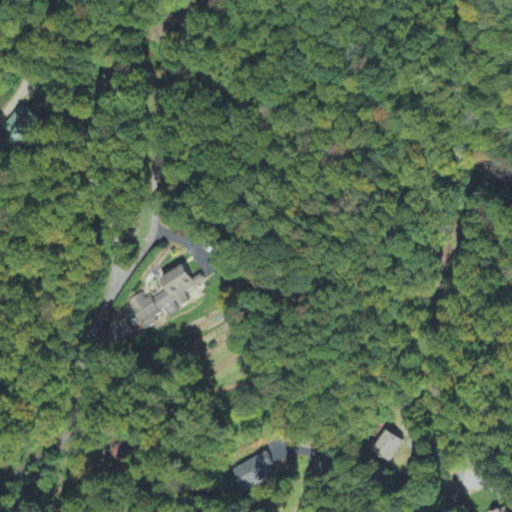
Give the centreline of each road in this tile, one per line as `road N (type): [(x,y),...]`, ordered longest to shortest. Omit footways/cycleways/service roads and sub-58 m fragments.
road 1 (residential): [(438,511),(455,491),(459,464),(433,398),(437,350),(479,192),(490,178),(511,174),(219,2),(162,55),(167,112),(151,169),(151,231),(85,341),(71,511)]
road 2 (residential): [(437,350),(438,245),(419,190),(416,124),(453,51),(462,0)]
road 3 (residential): [(111,293),(114,229),(54,49),(50,0)]
